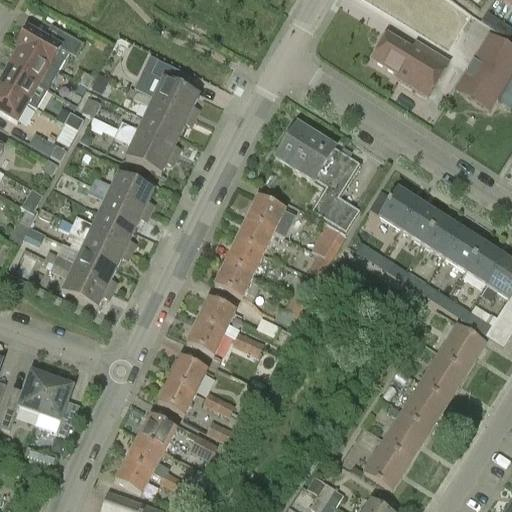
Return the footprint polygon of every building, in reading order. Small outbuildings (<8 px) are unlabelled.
[(511,0),(498,0),(510,9),(511,4),(511,0)] [(511,32),(504,28),(499,37),(508,42),(511,35),(511,32)] [(15,53),(17,54),(56,77),(67,57),(74,61),(82,47),(62,36),(54,50),(26,33),(15,53)] [(394,80),(426,100),(447,66),(415,46),(410,54),(385,38),(370,63),(395,78),(394,80)] [(511,106),(511,52),(492,41),(476,67),(472,65),(455,93),(489,113),(495,103),(509,111),(511,106)] [(17,54),(6,73),(46,95),(56,77),(17,54)] [(157,64),(151,78),(163,84),(154,103),(194,122),(198,115),(192,112),(198,100),(176,89),(182,76),(157,64)] [(0,82),(0,94),(26,109),(35,114),(46,95),(6,73),(0,82)] [(83,76),(77,86),(86,91),(92,81),(83,76)] [(108,82),(97,78),(91,92),(101,96),(108,82)] [(85,93),(79,89),(76,95),(82,99),(85,93)] [(0,119),(15,128),(26,109),(0,94),(0,119)] [(133,103),(145,109),(149,101),(137,95),(133,103)] [(145,121),(180,139),(186,126),(191,129),(194,122),(154,103),(150,111),(145,121)] [(75,137),(82,126),(69,118),(62,129),(75,137)] [(122,126),(118,134),(175,161),(179,153),(174,151),(180,139),(145,121),(138,135),(122,126)] [(273,164),(323,195),(309,218),(344,240),(360,216),(338,203),(360,169),(296,129),(295,130),(298,132),(278,164),(275,162),(273,164)] [(171,170),(175,161),(118,134),(114,142),(131,150),(125,162),(160,179),(166,167),(171,170)] [(93,141),(84,137),(80,145),(89,149),(93,141)] [(65,155),(34,138),(29,148),(59,165),(65,155)] [(49,181),(52,177),(55,171),(46,165),(40,176),(49,181)] [(108,198),(148,217),(152,210),(147,208),(153,196),(117,179),(112,190),(108,198)] [(95,182),(91,190),(92,190),(104,196),(108,188),(96,183),(95,182)] [(88,198),(100,204),(104,196),(92,190),(91,190),(87,198),(88,198)] [(377,222),(399,236),(418,207),(396,194),(397,193),(396,192),(390,201),(384,211),(377,222)] [(374,206),(384,211),(390,201),(380,195),(374,206)] [(99,217),(134,235),(140,223),(145,225),(148,217),(108,198),(104,206),(99,217)] [(27,202),(20,213),(34,221),(37,217),(33,214),(37,208),(27,202)] [(255,203),(244,225),(281,243),(292,222),(255,203)] [(418,207),(399,236),(421,250),(439,221),(418,207)] [(16,229),(27,235),(34,223),(23,217),(16,229)] [(89,238),(130,257),(134,249),(129,246),(134,235),(99,217),(93,230),(89,238)] [(76,221),(72,229),(73,230),(85,235),(89,228),(77,222),(76,221)] [(421,250),(442,264),(461,235),(439,221),(421,250)] [(244,225),(233,246),(261,260),(267,249),(276,253),(281,243),(244,225)] [(72,229),(69,237),(69,238),(81,243),(85,235),(73,230),(72,229)] [(318,259),(330,266),(345,242),(333,234),(318,259)] [(442,264),(464,277),(482,249),(461,235),(442,264)] [(80,257),(115,274),(121,262),(126,265),(130,257),(89,238),(80,257)] [(233,246),(222,268),(251,282),(261,260),(233,246)] [(355,256),(370,266),(376,256),(361,247),(355,256)] [(64,249),(54,268),(67,274),(71,276),(111,296),(115,288),(110,286),(115,274),(80,257),(64,249)] [(470,293),(480,300),(504,262),(482,249),(464,277),(475,285),(470,293)] [(321,281),(330,266),(318,259),(309,273),(321,281)] [(495,298),(507,305),(510,301),(511,297),(511,267),(504,262),(480,300),(490,306),(495,298)] [(384,275),(399,284),(405,275),(390,265),(384,275)] [(50,276),(63,282),(67,274),(54,268),(50,276)] [(240,304),(251,282),(222,268),(212,289),(240,304)] [(405,275),(399,284),(413,294),(419,284),(405,275)] [(107,304),(111,296),(71,276),(62,296),(97,313),(102,302),(107,304)] [(302,284),(293,299),(305,306),(314,292),(302,284)] [(427,302),(442,312),(448,302),(433,293),(427,302)] [(291,332),(296,322),(305,306),(293,299),(283,315),(280,313),(274,323),(291,332)] [(448,302),(442,312),(456,321),(463,311),(448,302)] [(195,326),(222,339),(232,317),(205,304),(195,326)] [(498,320),(511,329),(511,315),(504,311),(498,320)] [(476,320),(470,330),(485,340),(486,339),(492,330),(476,320)] [(492,330),(509,341),(511,336),(511,329),(498,320),(496,323),(492,330)] [(261,323),(256,334),(274,343),(280,332),(261,323)] [(212,361),(222,339),(195,326),(185,348),(212,361)] [(437,358),(463,374),(474,357),(477,359),(485,346),(456,328),(437,358)] [(486,339),(503,350),(509,341),(492,330),(486,339)] [(232,349),(245,355),(250,343),(238,337),(232,349)] [(263,349),(250,343),(245,355),(257,361),(263,349)] [(437,358),(418,387),(444,404),(445,403),(456,386),(459,388),(466,376),(463,374),(437,358)] [(167,385),(194,398),(205,377),(178,363),(167,385)] [(16,412),(37,420),(49,384),(42,382),(40,379),(34,376),(31,378),(28,377),(20,401),(8,397),(0,420),(0,433),(8,436),(16,412)] [(49,384),(37,420),(33,431),(63,442),(68,429),(58,425),(70,392),(68,391),(66,388),(60,386),(57,387),(49,384)] [(183,420),(194,398),(167,385),(156,406),(183,420)] [(418,387),(400,417),(426,433),(437,415),(440,417),(448,405),(445,403),(444,404),(418,387)] [(202,409),(215,416),(221,404),(208,397),(202,409)] [(234,410),(221,404),(215,416),(228,422),(234,410)] [(400,417),(381,446),(407,463),(408,462),(419,445),(422,447),(429,435),(426,433),(400,417)] [(137,442),(164,456),(175,435),(149,420),(137,442)] [(231,436),(212,426),(206,438),(225,447),(231,436)] [(216,450),(198,440),(189,456),(208,466),(216,450)] [(137,442),(126,463),(152,477),(162,483),(159,489),(172,495),(179,483),(166,477),(168,472),(158,467),(164,456),(137,442)] [(411,464),(408,462),(407,463),(381,446),(362,476),(392,495),(392,494),(389,492),(400,474),(403,476),(411,464)] [(25,452),(21,462),(21,463),(51,474),(56,463),(25,452)] [(140,499),(152,477),(126,463),(114,484),(140,499)] [(313,482),(306,494),(317,500),(324,488),(313,482)] [(172,495),(185,502),(192,490),(179,483),(172,495)] [(325,489),(317,501),(326,506),(333,494),(325,489)] [(102,511),(147,511),(107,498),(102,511)] [(309,511),(321,511),(326,506),(317,501),(309,511)]
